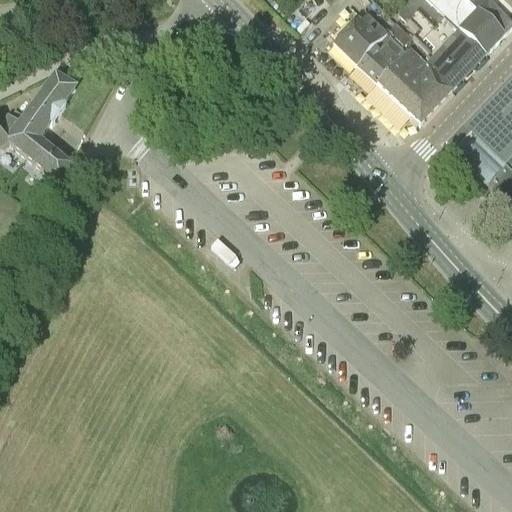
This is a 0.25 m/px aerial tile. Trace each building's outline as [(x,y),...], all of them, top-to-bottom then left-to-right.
[(452,96),(493,53),(431,0),(413,0),(397,19),(409,31),(418,20),(434,35),(421,49),(431,59),(427,63),(431,67),(427,71),(452,96)] [(511,13),(497,0),(464,0),(461,4),(458,0),(431,0),(493,53),(511,32),(511,30),(505,24),(511,15),(511,13)] [(511,0),(497,0),(511,13),(511,0)] [(410,55),(408,58),(387,39),(387,38),(365,18),(359,25),(357,23),(332,49),(420,130),(452,96),(427,71),(410,55)] [(400,32),(393,39),(403,49),(410,42),(400,32)] [(63,108),(75,91),(55,79),(19,128),(9,121),(0,132),(0,140),(9,148),(59,189),(69,169),(38,144),(49,128),(51,129),(65,110),(63,108)] [(511,82),(463,135),(462,134),(445,153),(446,154),(445,154),(452,161),(511,216),(511,82)] [(0,153),(9,148),(0,140),(0,153)]
